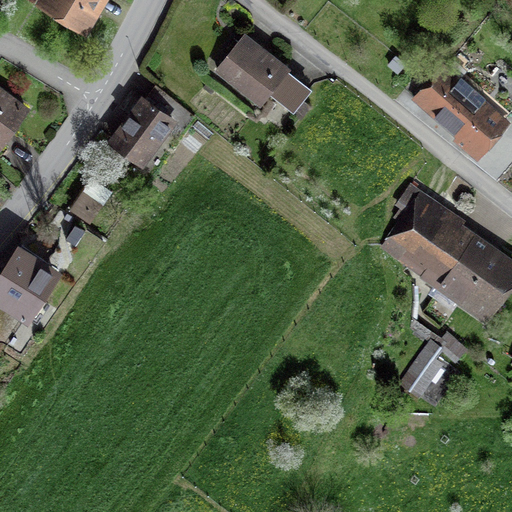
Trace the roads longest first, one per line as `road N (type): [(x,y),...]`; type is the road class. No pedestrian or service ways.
road 1 (residential): [(511,205),(250,0)]
road 2 (unclassified): [(0,227),(96,101)]
